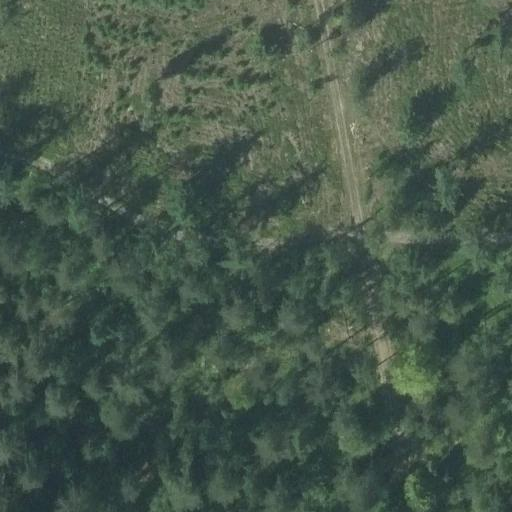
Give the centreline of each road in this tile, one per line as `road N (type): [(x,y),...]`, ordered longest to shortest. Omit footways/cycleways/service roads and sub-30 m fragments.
road 1 (track): [(302,0),(401,511)]
road 2 (track): [(0,160),(161,240),(209,252),(348,241)]
road 3 (track): [(348,241),(511,237)]
